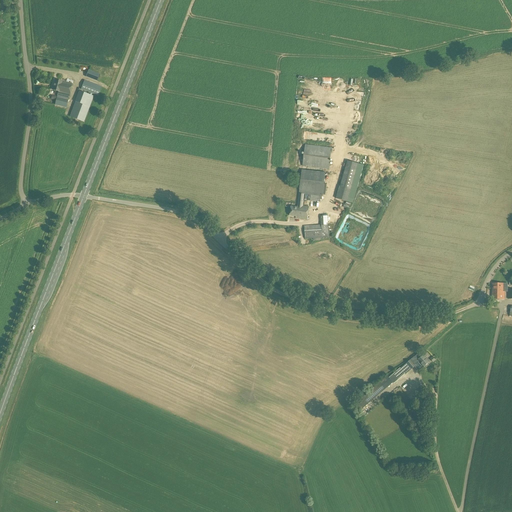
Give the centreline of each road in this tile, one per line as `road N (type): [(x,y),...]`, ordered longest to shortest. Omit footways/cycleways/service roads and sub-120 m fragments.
road 1 (unclassified): [(511,253),(476,302),(446,316),(345,314),(270,288),(198,221),(83,197)]
road 2 (primary): [(0,413),(83,197)]
road 3 (primary): [(83,197),(161,0)]
road 4 (unclassified): [(26,205),(20,0)]
